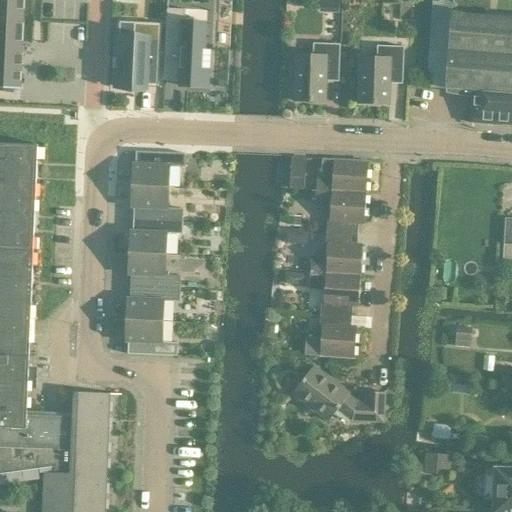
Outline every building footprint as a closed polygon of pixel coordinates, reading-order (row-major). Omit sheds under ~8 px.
[(0,0),(0,87),(21,89),(25,0),(0,0)] [(166,9),(164,81),(179,82),(187,82),(187,86),(209,87),(210,49),(204,48),(205,22),(205,21),(191,21),(184,20),(184,10),(166,9)] [(446,90),(511,93),(511,20),(451,16),(446,90)] [(117,38),(114,87),(134,88),(134,84),(157,85),(157,87),(158,87),(161,23),(160,23),(160,26),(136,25),(135,39),(117,38)] [(339,77),(340,45),(313,44),(313,56),(296,55),(294,101),(325,102),(326,77),(339,77)] [(403,79),(404,47),(377,46),(377,58),(360,57),(358,103),(389,104),(390,79),(403,79)] [(471,123),(511,125),(511,94),(473,92),(471,123)] [(0,511),(104,511),(109,394),(74,392),(73,417),(26,415),(36,145),(0,143),(0,511)] [(133,164),(132,186),(168,187),(169,166),(185,167),(185,154),(136,152),(135,164),(133,164)] [(316,190),(366,194),(367,163),(323,160),(322,173),(317,173),(316,190)] [(289,188),(303,189),(304,173),(290,172),(289,188)] [(133,208),(133,219),(183,222),(183,209),(168,208),(168,187),(132,186),(131,208),(133,208)] [(327,221),(326,232),(357,234),(358,225),(364,225),(366,194),(316,190),(314,208),(330,209),(329,221),(327,221)] [(288,216),(287,225),(300,226),(301,217),(288,216)] [(130,231),(129,253),(166,255),(166,234),(182,234),(183,222),(133,219),(133,231),(130,231)] [(311,256),(310,273),(360,276),(362,244),(357,244),(357,234),(326,232),(325,244),(328,244),(327,257),(311,256)] [(131,275),(130,287),(180,289),(180,276),(165,276),(166,255),(129,253),(128,275),(131,275)] [(321,303),(320,315),(352,317),(352,307),(358,307),(360,276),(310,273),(309,290),(324,291),(323,303),(321,303)] [(127,298),(126,320),(163,322),(164,301),(179,301),(180,289),(130,287),(130,298),(127,298)] [(354,359),(356,326),(351,326),(352,317),(320,315),(320,326),(322,327),(321,339),(305,338),(304,355),(354,359)] [(128,342),(127,354),(177,356),(178,343),(162,343),(163,322),(126,320),(125,342),(128,342)] [(472,328),(457,327),(455,347),(471,348),(472,328)] [(348,393),(313,367),(293,394),(328,421),(338,410),(351,420),(383,422),(384,393),(367,392),(366,404),(358,403),(348,393)] [(449,474),(450,455),(424,454),(423,472),(449,474)] [(511,511),(511,472),(496,472),(494,511),(511,511)]
